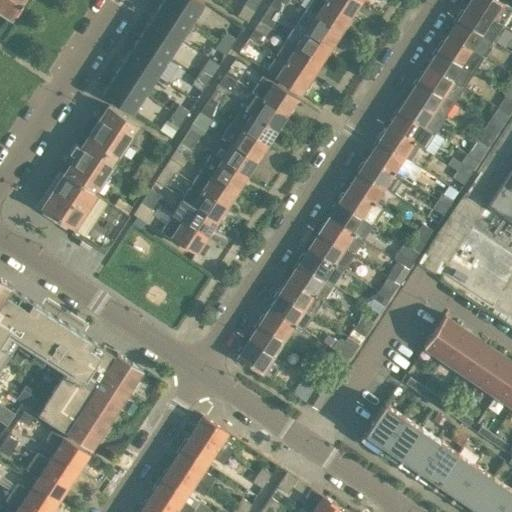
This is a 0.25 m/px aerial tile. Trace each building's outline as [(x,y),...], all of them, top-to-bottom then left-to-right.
[(0,0),(0,7),(12,15),(21,0),(0,0)] [(200,0),(162,0),(162,1),(192,21),(204,2),(200,0)] [(259,2),(255,0),(245,0),(243,3),(254,10),(259,2)] [(272,0),(269,5),(280,12),(287,0),(272,0)] [(346,22),(351,14),(329,0),(310,0),(306,7),(343,31),(347,24),(346,22)] [(361,0),(329,0),(351,14),(355,7),(358,7),(362,1),(361,0)] [(511,11),(511,7),(504,2),(499,0),(470,0),(469,2),(500,23),(503,25),(503,24),(511,11)] [(162,1),(150,19),(180,39),(192,21),(162,1)] [(503,25),(500,23),(469,2),(464,10),(462,9),(457,16),(496,41),(505,26),(503,24),(503,25)] [(270,28),(280,12),(269,5),(259,21),(270,28)] [(306,7),(296,22),(331,45),(336,38),(338,38),(343,31),(306,7)] [(454,25),(449,33),(479,53),(483,55),(485,57),(496,41),(457,16),(453,23),(454,25)] [(168,57),(180,39),(150,19),(138,38),(168,57)] [(254,28),(249,35),(260,42),(265,35),(270,28),(259,21),(254,28)] [(325,53),(331,45),(296,22),(286,38),(296,45),(322,62),(327,56),(325,53)] [(225,32),(220,40),(230,46),(235,38),(225,32)] [(483,55),(479,53),(449,33),(444,40),(441,40),(437,47),(473,70),(483,55)] [(138,38),(126,56),(156,76),(168,57),(138,38)] [(215,48),(225,54),(230,46),(220,40),(215,48)] [(322,62),(296,45),(291,53),(285,49),(281,56),(311,76),(315,69),(318,69),(322,62)] [(429,63),(460,83),(464,85),(473,70),(437,47),(433,53),(434,56),(429,63)] [(306,82),(311,76),(281,56),(280,56),(277,54),(266,70),(276,76),(277,75),(301,90),(302,89),(304,89),(307,85),(306,82)] [(126,56),(114,74),(144,94),(156,76),(126,56)] [(464,85),(460,83),(429,63),(425,70),(422,70),(418,76),(454,100),(464,85)] [(229,66),(225,72),(236,79),(240,73),(229,66)] [(202,68),(196,76),(207,82),(212,74),(202,68)] [(231,87),(236,79),(225,72),(220,80),(231,87)] [(144,94),(114,74),(102,93),(132,112),(144,94)] [(272,83),(261,75),(252,90),(287,113),(292,105),(294,105),(298,100),(297,98),(297,97),(273,81),(272,83)] [(511,95),(511,75),(503,90),(507,92),(511,95)] [(207,82),(196,76),(191,84),(201,90),(207,82)] [(415,85),(409,94),(440,113),(444,116),(454,100),(418,76),(413,83),(415,85)] [(281,121),(287,113),(252,90),(246,98),(253,103),(255,100),(258,103),(252,113),(278,130),(282,124),(281,121)] [(511,95),(507,92),(497,107),(508,114),(511,108),(511,95)] [(444,116),(440,113),(409,94),(405,100),(402,100),(398,107),(435,132),(445,117),(444,116)] [(209,96),(206,102),(216,109),(220,103),(209,96)] [(211,118),(216,109),(206,102),(200,111),(211,118)] [(173,112),(183,118),(188,111),(178,104),(173,112)] [(109,105),(87,138),(119,160),(142,126),(109,105)] [(278,130),(252,113),(241,106),(233,120),(267,143),(271,137),(274,137),(278,130)] [(394,116),(389,124),(420,144),(425,148),(435,132),(398,107),(393,114),(394,116)] [(498,129),(508,114),(497,107),(487,122),(498,129)] [(161,130),(171,136),(183,118),(173,112),(161,130)] [(262,150),(267,143),(233,120),(222,136),(232,142),(259,159),(263,153),(262,150)] [(488,145),(498,129),(487,122),(477,137),(488,145)] [(409,160),(420,144),(389,124),(384,132),(382,132),(377,138),(409,160)] [(185,134),(195,141),(200,134),(190,127),(185,134)] [(191,148),(195,141),(185,134),(180,141),(175,149),(185,156),(191,148)] [(483,153),(488,145),(477,137),(467,153),(478,161),(483,153)] [(97,193),(119,160),(87,138),(65,172),(97,193)] [(374,147),(370,153),(401,173),(404,169),(408,171),(414,163),(409,160),(377,138),(373,145),(374,147)] [(232,142),(227,150),(221,147),(216,155),(246,174),(252,166),(254,166),(259,159),(232,142)] [(175,149),(166,163),(176,170),(180,164),(185,156),(175,149)] [(246,174),(216,155),(211,151),(202,165),(239,189),(243,183),(242,180),(246,174)] [(399,175),(401,173),(370,153),(365,162),(362,162),(357,168),(384,186),(393,192),(403,177),(399,175)] [(447,163),(457,169),(468,176),(473,169),(478,161),(467,153),(466,153),(460,161),(452,156),(447,163)] [(149,179),(157,166),(144,158),(135,170),(149,179)] [(175,172),(176,170),(166,163),(155,179),(164,185),(173,171),(175,172)] [(202,165),(192,181),(227,203),(232,196),(234,196),(239,189),(202,165)] [(511,165),(486,205),(511,221),(511,165)] [(354,177),(348,187),(379,206),(380,205),(383,200),(377,196),(384,186),(357,168),(353,175),(354,177)] [(463,183),(468,176),(457,169),(452,176),(463,183)] [(149,179),(135,170),(131,177),(144,186),(149,179)] [(97,193),(65,172),(43,206),(74,226),(70,232),(103,253),(128,214),(97,194),(97,193)] [(222,211),(227,203),(192,181),(182,196),(219,220),(223,213),(222,211)] [(447,184),(438,198),(448,206),(459,191),(447,184)] [(146,193),(157,200),(160,194),(150,187),(146,193)] [(380,205),(379,206),(348,187),(344,193),(341,193),(337,200),(373,224),(383,208),(380,205)] [(157,200),(146,193),(140,202),(151,209),(157,200)] [(182,196),(173,211),(207,233),(211,227),(214,227),(219,220),(182,196)] [(438,222),(448,206),(438,198),(427,215),(438,222)] [(329,216),(360,236),(363,238),(373,224),(337,200),(332,206),(334,209),(329,216)] [(202,241),(207,233),(173,211),(161,229),(171,236),(185,246),(187,243),(197,249),(197,248),(200,248),(203,243),(202,241)] [(363,238),(360,236),(329,216),(324,224),(321,224),(317,231),(353,254),(363,238)] [(422,223),(416,231),(427,238),(432,230),(422,223)] [(314,240),(309,247),(339,268),(342,270),(353,254),(317,231),(312,237),(314,240)] [(418,252),(427,238),(416,231),(407,245),(418,252)] [(408,268),(413,260),(418,252),(407,245),(403,242),(393,258),(397,261),(408,268)] [(342,270),(339,268),(309,247),(304,254),(302,253),(297,260),(323,278),(329,269),(339,275),(342,270)] [(289,277),(320,298),(323,300),(333,284),(323,278),(297,260),(293,267),(294,269),(289,277)] [(408,268),(397,261),(386,277),(397,284),(408,268)] [(91,448),(142,369),(116,352),(115,354),(9,286),(11,284),(0,277),(0,367),(17,341),(63,371),(37,413),(91,448)] [(323,300),(320,298),(289,277),(284,284),(282,284),(277,291),(313,315),(323,300)] [(387,300),(397,284),(386,277),(376,292),(387,300)] [(269,307),(300,328),(303,330),(313,315),(277,291),(273,297),(274,300),(269,307)] [(387,300),(376,292),(372,298),(383,305),(387,300)] [(257,322),(284,340),(290,330),(296,335),(300,328),(269,307),(264,315),(261,315),(257,322)] [(368,329),(373,321),(362,314),(357,322),(368,329)] [(442,357),(463,328),(445,316),(445,315),(444,314),(423,345),(424,346),(425,345),(442,357)] [(254,331),(250,337),(280,358),(290,344),(284,340),(257,322),(252,329),(254,331)] [(353,328),(363,335),(364,335),(368,329),(357,322),(353,328)] [(480,340),(463,328),(442,357),(460,369),(480,340)] [(347,336),(342,344),(353,351),(358,343),(347,336)] [(280,359),(280,358),(250,337),(243,348),(240,348),(237,352),(238,355),(237,356),(271,378),(283,361),(280,359)] [(498,352),(480,340),(460,369),(478,381),(498,352)] [(344,366),(348,360),(337,352),(333,359),(344,366)] [(511,369),(511,361),(498,352),(478,381),(496,394),(511,369)] [(511,369),(496,394),(511,404),(511,369)] [(316,383),(328,391),(333,382),(322,375),(316,383)] [(405,382),(419,392),(423,385),(409,376),(405,382)] [(328,391),(316,383),(305,400),(316,408),(328,391)] [(423,385),(419,392),(432,401),(436,395),(423,385)] [(23,403),(36,411),(44,400),(31,391),(23,403)] [(445,400),(440,407),(454,416),(459,410),(445,400)] [(360,438),(377,450),(402,413),(385,402),(369,425),(360,438)] [(0,420),(7,424),(14,412),(0,403),(0,420)] [(23,410),(18,418),(28,424),(33,416),(23,410)] [(459,410),(454,416),(468,426),(472,419),(459,410)] [(420,426),(402,413),(377,450),(395,462),(420,426)] [(234,446),(222,438),(226,433),(201,416),(190,432),(221,453),(227,457),(234,446)] [(476,431),(490,441),(494,434),(480,425),(476,431)] [(395,462),(413,474),(438,438),(420,426),(395,462)] [(462,442),(468,433),(458,427),(453,436),(462,442)] [(82,461),(88,453),(51,429),(45,438),(58,447),(54,453),(79,470),(84,463),(82,461)] [(227,457),(221,453),(190,432),(186,440),(183,440),(178,446),(205,464),(211,456),(223,463),(227,457)] [(7,434),(2,441),(13,448),(17,440),(7,434)] [(494,434),(490,441),(503,450),(508,443),(494,434)] [(455,450),(438,438),(413,474),(431,486),(455,450)] [(0,450),(8,455),(13,448),(2,441),(0,444),(0,450)] [(175,455),(170,463),(208,487),(214,477),(202,469),(205,464),(178,446),(174,453),(175,455)] [(431,486),(449,498),(473,462),(455,450),(431,486)] [(79,470),(54,453),(50,459),(37,451),(31,460),(67,484),(72,476),(75,476),(79,470)] [(63,491),(67,484),(31,460),(25,468),(38,477),(34,484),(59,500),(64,494),(63,491)] [(491,474),(473,462),(449,498),(466,511),(491,474)] [(158,477),(198,502),(199,501),(186,492),(191,485),(203,493),(208,487),(170,463),(166,470),(163,470),(158,477)] [(261,466),(255,475),(265,481),(271,472),(261,466)] [(286,470),(276,485),(287,492),(297,477),(286,470)] [(466,511),(468,511),(491,511),(509,487),(491,474),(466,511)] [(262,487),(265,481),(255,475),(252,480),(262,487)] [(150,493),(179,511),(191,511),(198,502),(158,477),(154,483),(155,486),(150,493)] [(59,500),(34,484),(30,490),(16,481),(11,490),(44,511),(48,511),(52,507),(55,507),(59,500)] [(335,504),(313,490),(309,487),(304,495),(306,497),(300,506),(308,510),(306,511),(339,511),(332,507),(335,504)] [(511,511),(511,488),(509,487),(491,511),(511,511)] [(44,511),(11,490),(5,499),(19,507),(15,511),(44,511)] [(179,511),(150,493),(146,501),(143,501),(138,507),(145,511),(179,511)] [(269,495),(265,503),(276,510),(280,502),(269,495)] [(241,496),(236,504),(246,511),(251,503),(241,496)] [(265,503),(260,510),(262,511),(274,511),(276,510),(265,503)]
